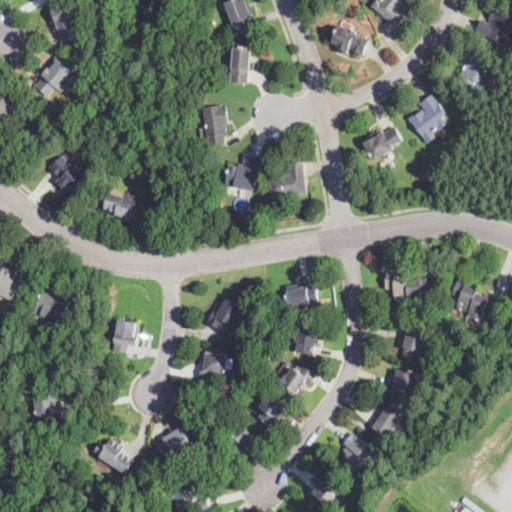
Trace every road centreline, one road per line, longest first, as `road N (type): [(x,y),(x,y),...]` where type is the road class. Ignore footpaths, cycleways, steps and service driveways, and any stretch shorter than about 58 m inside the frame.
road 1 (residential): [(0,190),(46,226),(122,262),(255,254),(415,223),(457,222),(511,236)]
road 2 (residential): [(346,237),(357,344),(346,378),(265,486)]
road 3 (residential): [(288,0),(323,103),(346,237)]
road 4 (residential): [(323,103),(385,81),(420,50),(448,0)]
road 5 (residential): [(170,265),(169,325),(154,390)]
